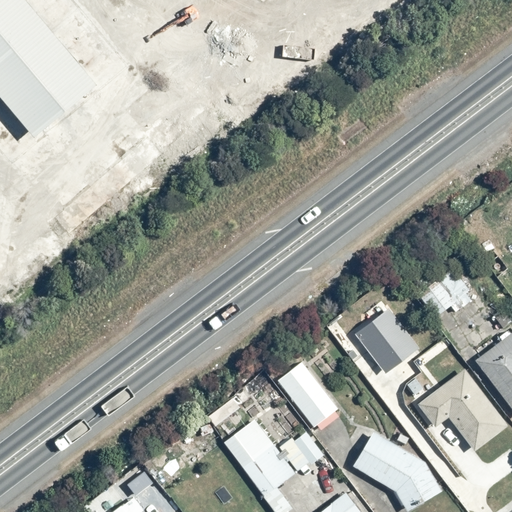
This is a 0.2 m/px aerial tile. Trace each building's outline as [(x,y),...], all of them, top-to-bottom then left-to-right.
[(81,78),(15,0),(0,0),(0,105),(19,129),(81,78)] [(146,140),(118,162),(132,181),(160,159),(146,140)] [(109,165),(85,185),(102,206),(126,187),(109,165)] [(475,295),(452,266),(419,291),(437,314),(451,303),(456,309),(475,295)] [(388,308),(355,334),(386,374),(419,348),(388,308)] [(511,334),(476,361),(511,408),(511,334)] [(343,413),(301,359),(277,378),(319,432),(343,413)] [(465,368),(418,403),(435,427),(448,417),(475,452),(509,426),(465,368)] [(296,473),(277,447),(254,416),(223,439),(275,511),(285,511),(292,507),(278,487),(296,473)] [(311,462),(323,454),(304,428),(277,447),(296,473),(311,462)] [(373,431),(352,466),(396,492),(408,511),(443,491),(426,462),(373,431)] [(136,497),(154,484),(139,464),(108,488),(115,497),(103,506),(107,511),(109,511),(121,504),(125,509),(138,500),(136,497)] [(109,511),(107,511),(103,506),(95,511),(175,511),(154,484),(136,497),(138,500),(125,509),(121,504),(109,511)] [(360,511),(346,493),(320,511),(360,511)]
